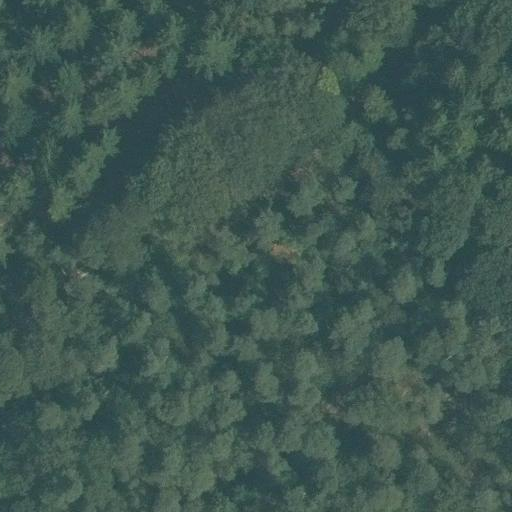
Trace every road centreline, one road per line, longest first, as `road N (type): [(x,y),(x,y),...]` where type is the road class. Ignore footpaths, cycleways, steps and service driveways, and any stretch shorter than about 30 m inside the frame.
road 1 (track): [(27,316),(409,0)]
road 2 (track): [(511,329),(308,145),(281,110)]
